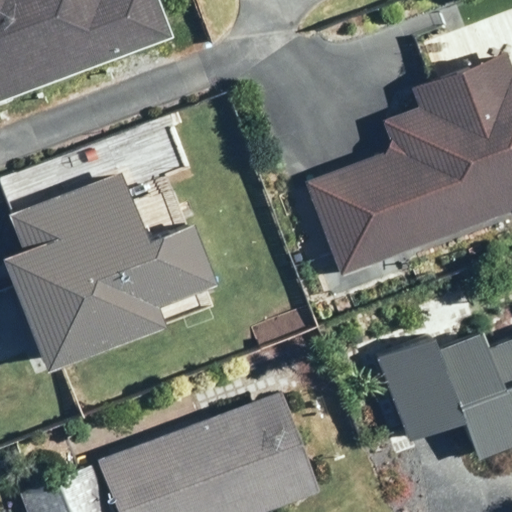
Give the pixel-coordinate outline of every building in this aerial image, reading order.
[(0,0),(0,98),(173,33),(159,0),(0,0)] [(386,121),(393,139),(386,154),(310,182),(345,273),(510,211),(511,216),(511,69),(505,50),(413,85),(422,107),(386,121)] [(122,171),(12,215),(27,252),(6,261),(50,371),(214,305),(208,290),(219,285),(195,225),(150,242),(122,171)] [(57,172),(42,177),(49,196),(63,191),(57,172)] [(310,269),(319,293),(334,287),(325,263),(310,269)] [(511,338),(487,348),(481,333),(438,350),(432,335),(379,357),(413,441),(466,419),(482,459),(511,447),(511,338)] [(282,392),(100,461),(119,511),(266,511),(320,492),(282,392)] [(109,511),(91,464),(21,492),(28,511),(109,511)]
